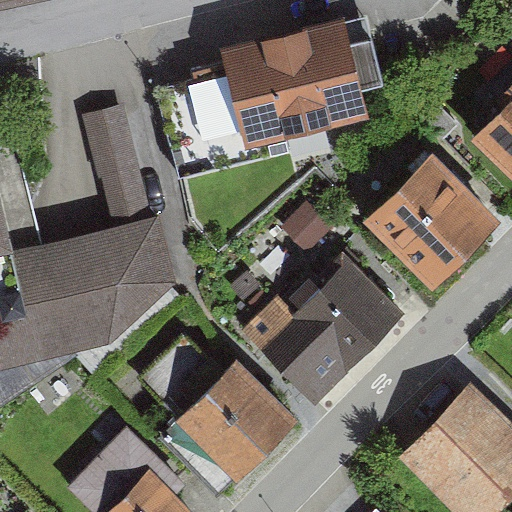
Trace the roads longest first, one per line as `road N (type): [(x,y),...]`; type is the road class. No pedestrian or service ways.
road 1 (residential): [(262,511),(511,269)]
road 2 (residential): [(214,0),(0,52)]
